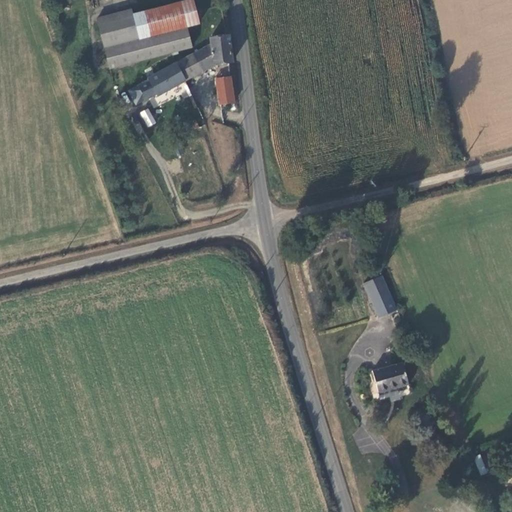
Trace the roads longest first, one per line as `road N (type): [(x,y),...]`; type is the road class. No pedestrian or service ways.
road 1 (tertiary): [(346,511),(264,222)]
road 2 (unclassified): [(0,279),(264,222)]
road 3 (unclassified): [(264,222),(511,159)]
road 4 (tertiary): [(264,222),(235,0)]
